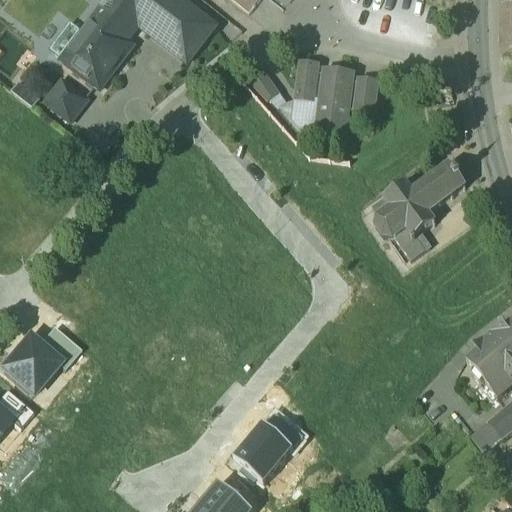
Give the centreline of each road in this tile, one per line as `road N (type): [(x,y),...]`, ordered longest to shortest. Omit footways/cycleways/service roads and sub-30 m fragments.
road 1 (residential): [(172,108),(334,290),(161,496)]
road 2 (residential): [(13,302),(172,108)]
road 3 (residential): [(172,108),(252,50),(320,32)]
road 4 (residential): [(320,32),(478,71)]
road 5 (tertiary): [(511,205),(478,71)]
